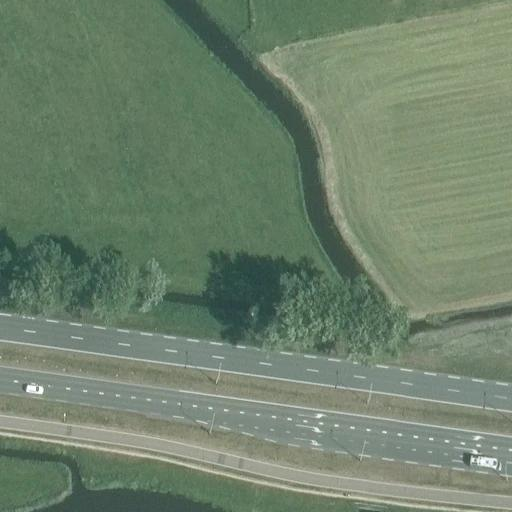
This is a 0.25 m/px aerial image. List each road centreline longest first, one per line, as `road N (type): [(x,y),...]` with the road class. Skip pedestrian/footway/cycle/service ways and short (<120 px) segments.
road 1 (secondary): [(0,378),(511,454)]
road 2 (secondary): [(511,399),(0,327)]
